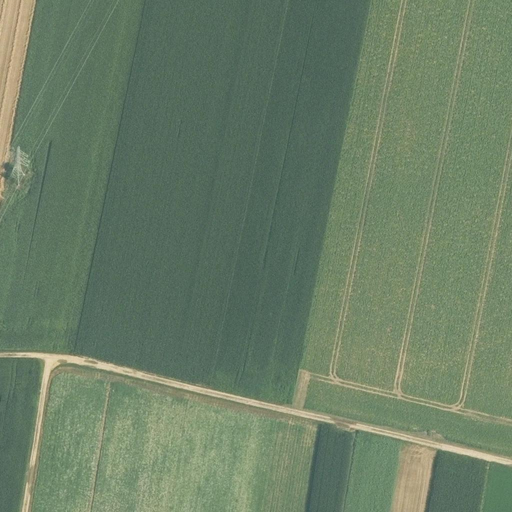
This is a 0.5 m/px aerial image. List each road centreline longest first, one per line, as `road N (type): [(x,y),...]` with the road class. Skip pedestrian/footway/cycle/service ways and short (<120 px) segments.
road 1 (track): [(49,358),(511,470)]
road 2 (track): [(24,511),(49,358),(0,357)]
